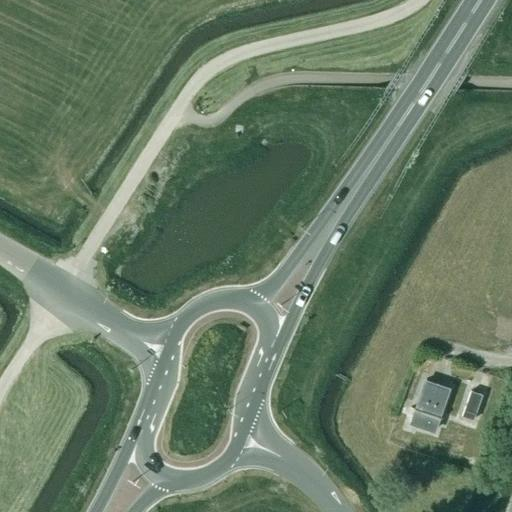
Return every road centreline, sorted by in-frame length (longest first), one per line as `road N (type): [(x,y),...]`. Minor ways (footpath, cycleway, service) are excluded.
road 1 (unclassified): [(63,297),(178,108),(213,66),(390,16),(419,0)]
road 2 (trunk): [(353,190),(478,0)]
road 3 (trunk): [(268,370),(353,190)]
road 4 (trunk): [(353,190),(254,303)]
road 5 (tertiary): [(336,511),(307,478),(240,440)]
